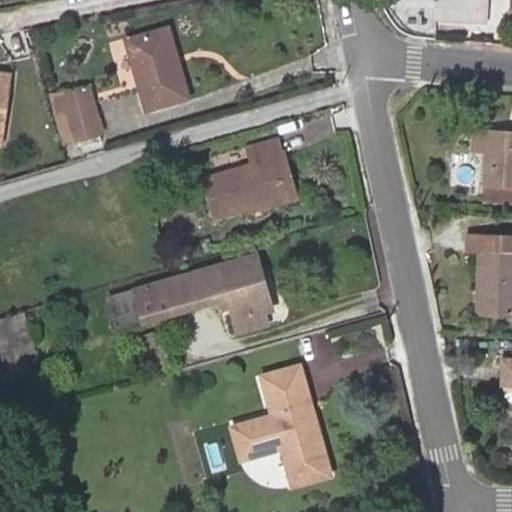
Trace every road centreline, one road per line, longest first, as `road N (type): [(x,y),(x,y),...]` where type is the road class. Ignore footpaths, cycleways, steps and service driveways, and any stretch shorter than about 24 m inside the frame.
road 1 (residential): [(364,55),(456,506)]
road 2 (residential): [(511,70),(364,55)]
